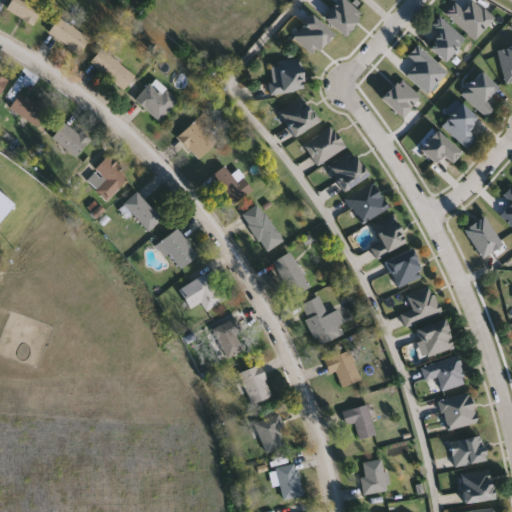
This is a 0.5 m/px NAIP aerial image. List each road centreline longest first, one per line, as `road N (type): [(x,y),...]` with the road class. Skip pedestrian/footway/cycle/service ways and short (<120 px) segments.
road 1 (residential): [(335,511),(287,351),(195,205),(109,117),(0,36)]
road 2 (residential): [(343,85),(434,224),(511,425)]
